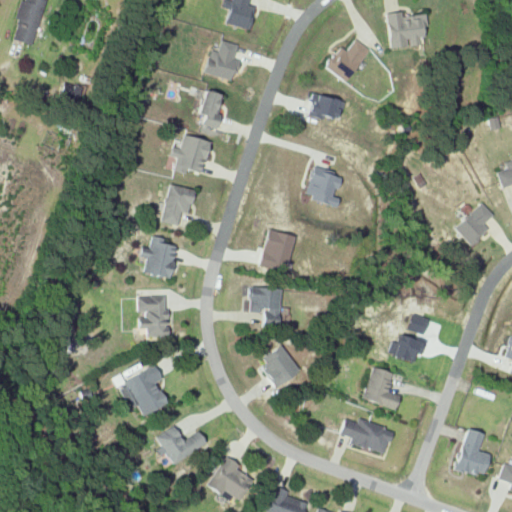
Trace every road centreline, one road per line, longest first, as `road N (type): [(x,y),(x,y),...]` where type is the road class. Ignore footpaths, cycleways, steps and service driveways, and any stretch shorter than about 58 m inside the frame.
road 1 (residential): [(447,511),(285,451),(258,430),(217,372),(206,305),(276,80),(305,20),(326,0),(499,270),(464,340)]
road 2 (residential): [(410,497),(464,340)]
